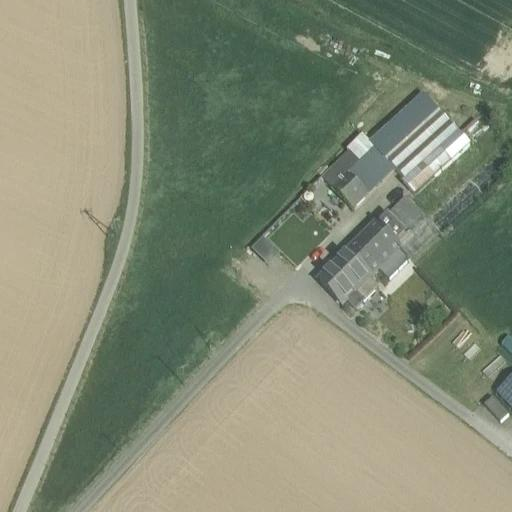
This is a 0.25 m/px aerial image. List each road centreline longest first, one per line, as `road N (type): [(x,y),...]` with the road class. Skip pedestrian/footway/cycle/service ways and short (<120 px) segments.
road 1 (residential): [(86,511),(304,281),(511,445)]
road 2 (unclassified): [(29,511),(144,195),(129,0)]
